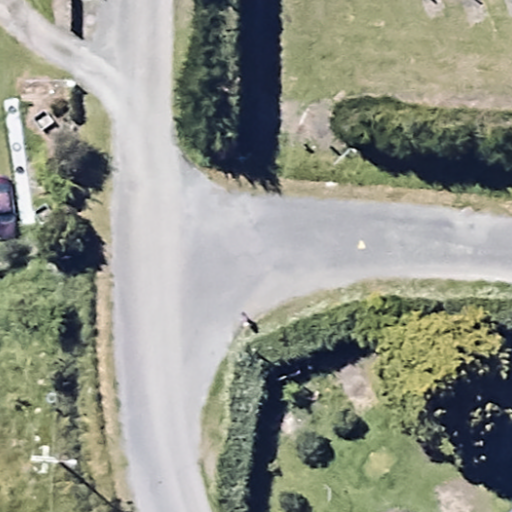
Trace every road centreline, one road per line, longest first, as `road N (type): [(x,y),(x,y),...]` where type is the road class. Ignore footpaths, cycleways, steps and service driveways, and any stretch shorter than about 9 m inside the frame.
road 1 (residential): [(135,246),(409,244),(511,260)]
road 2 (residential): [(178,511),(155,418),(135,246)]
road 3 (residential): [(135,246),(146,0)]
